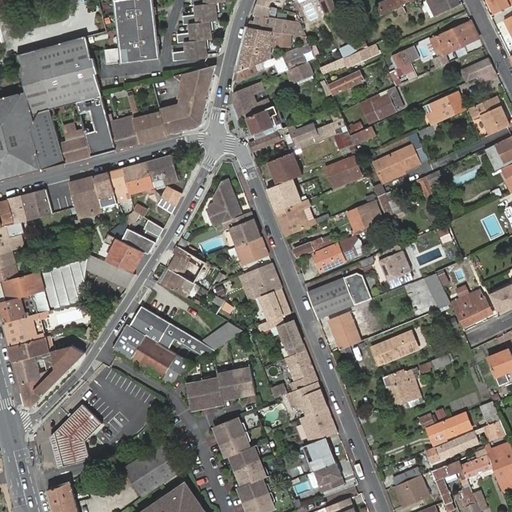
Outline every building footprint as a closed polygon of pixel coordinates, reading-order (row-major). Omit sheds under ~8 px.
[(123,59),(160,55),(154,0),(116,0),(121,44),(123,59)] [(259,0),(258,4),(271,7),(277,8),(280,0),(259,0)] [(333,0),(323,0),(319,2),(325,15),(337,9),(336,7),(333,0)] [(395,10),(390,0),(389,0),(380,5),(384,14),(395,10)] [(390,0),(395,10),(402,7),(401,5),(412,0),(390,0)] [(464,5),(461,0),(427,0),(436,17),(464,5)] [(511,0),(486,0),(494,14),(511,5),(511,0)] [(217,20),(226,19),(224,1),(204,3),(205,12),(191,14),(192,22),(198,22),(217,20)] [(271,7),(258,4),(255,12),(257,14),(258,13),(265,14),(265,15),(269,16),(271,7)] [(402,7),(395,10),(397,15),(404,11),(402,7)] [(272,32),(302,31),(299,24),(265,18),(265,15),(265,14),(258,13),(257,14),(255,21),(251,21),(249,27),(272,32)] [(210,38),(219,37),(217,20),(198,22),(198,31),(184,32),(185,41),(191,41),(210,38)] [(445,55),(480,39),(471,21),(437,37),(445,55)] [(263,62),(271,59),(272,48),(288,47),(300,43),(301,37),(307,38),(304,31),(302,31),(272,32),(249,27),(239,71),(253,66),(263,62)] [(0,180),(42,170),(31,131),(43,111),(51,109),(65,106),(78,102),(103,96),(97,73),(99,72),(95,57),(93,58),(86,36),(17,54),(21,68),(22,72),(26,85),(28,91),(0,98),(0,180)] [(430,40),(438,58),(445,55),(437,37),(430,40)] [(178,60),(212,56),(210,38),(191,41),(192,50),(178,51),(178,60)] [(365,40),(353,45),(356,52),(359,51),(368,47),(365,40)] [(339,48),(343,58),(356,52),(353,45),(352,43),(339,48)] [(107,61),(123,59),(121,44),(105,46),(107,61)] [(308,63),(304,54),(312,50),(309,44),(305,45),(263,62),(266,69),(274,65),(278,75),(287,71),(308,63)] [(379,44),(374,46),(378,54),(383,52),(379,44)] [(360,52),(359,51),(356,52),(343,58),(335,62),(332,63),(335,69),(345,64),(347,68),(378,54),(374,46),(360,52)] [(396,56),(392,57),(398,69),(409,64),(404,52),(396,56)] [(490,59),(471,67),(476,78),(495,70),(490,59)] [(314,76),(308,63),(287,71),(292,84),(314,76)] [(335,69),(332,63),(321,68),(324,74),(335,69)] [(168,136),(201,127),(206,124),(214,92),(211,92),(214,78),(217,79),(220,65),(190,73),(184,100),(183,105),(162,111),(168,136)] [(239,71),(236,81),(256,73),(256,72),(255,71),(253,66),(239,71)] [(463,70),(468,82),(476,78),(471,67),(463,70)] [(495,70),(479,77),(481,84),(498,76),(495,70)] [(0,92),(26,85),(22,72),(0,78),(0,92)] [(360,72),(329,86),(334,96),(364,82),(360,72)] [(190,73),(183,75),(177,98),(184,100),(190,73)] [(232,99),(234,103),(260,93),(264,91),(260,82),(234,92),(232,99)] [(334,96),(329,86),(323,89),(326,98),(334,96)] [(366,100),(377,95),(374,87),(362,92),(366,100)] [(388,90),(397,110),(404,107),(395,87),(388,90)] [(115,99),(128,96),(127,92),(126,89),(114,93),(115,99)] [(132,90),(127,92),(128,96),(133,116),(140,144),(168,136),(162,111),(140,117),(132,90)] [(366,100),(361,102),(370,122),(397,110),(388,90),(377,95),(366,100)] [(448,117),(466,109),(458,92),(441,99),(448,117)] [(234,103),(241,120),(248,118),(260,113),(256,102),(263,100),(260,93),(234,103)] [(85,129),(92,156),(117,150),(110,122),(103,96),(78,102),(85,129)] [(511,124),(497,96),(470,107),(476,118),(483,114),(492,133),(511,124)] [(436,123),(448,117),(441,99),(425,107),(432,125),(436,123)] [(256,102),(260,113),(268,110),(263,100),(256,102)] [(342,114),(339,106),(328,110),(331,118),(342,114)] [(248,118),(247,118),(254,135),(282,124),(275,107),(268,110),(260,113),(248,118)] [(31,131),(42,170),(65,164),(60,144),(52,113),(51,109),(43,111),(31,131)] [(110,122),(117,150),(140,144),(133,116),(110,122)] [(344,119),(332,124),(337,135),(348,131),(350,130),(348,128),(344,119)] [(350,130),(351,133),(363,128),(360,122),(348,128),(350,130)] [(60,144),(65,164),(92,156),(85,129),(77,131),(75,123),(64,126),(68,142),(60,144)] [(283,128),(282,124),(254,135),(256,140),(261,137),(277,131),(283,128)] [(292,152),(329,138),(326,131),(317,134),(316,131),(314,126),(298,133),(295,124),(289,126),(291,132),(295,143),(289,145),(292,152)] [(332,124),(316,131),(317,134),(326,131),(329,138),(335,136),(337,135),(332,124)] [(432,125),(417,132),(421,142),(435,136),(434,132),(432,125)] [(370,128),(352,136),(357,146),(375,138),(370,128)] [(264,145),(280,138),(277,131),(261,137),(264,145)] [(337,135),(335,136),(340,149),(353,145),(348,131),(337,135)] [(286,134),(286,137),(289,145),(295,143),(291,132),(286,134)] [(511,135),(503,140),(511,157),(511,135)] [(250,142),(253,150),(264,146),(264,145),(261,137),(256,140),(250,142)] [(383,179),(406,169),(422,162),(415,144),(376,161),(383,179)] [(490,146),(485,148),(492,162),(496,160),(490,146)] [(294,178),(300,176),(292,152),(268,161),(277,185),(294,178)] [(172,154),(147,161),(154,186),(179,180),(172,154)] [(355,157),(328,167),(335,186),(362,176),(355,157)] [(147,161),(123,168),(129,192),(154,186),(147,161)] [(511,163),(501,168),(511,188),(511,163)] [(123,168),(109,172),(115,194),(126,192),(127,198),(131,197),(129,192),(123,168)] [(407,172),(406,169),(383,179),(384,182),(407,172)] [(429,186),(444,180),(441,170),(425,175),(429,186)] [(109,172),(94,175),(102,204),(102,205),(109,204),(110,207),(120,204),(118,200),(115,194),(109,172)] [(94,175),(70,182),(80,218),(90,215),(89,211),(98,208),(99,213),(104,211),(102,205),(102,204),(94,175)] [(207,208),(214,225),(224,221),(240,215),(236,207),(239,206),(228,178),(223,179),(214,196),(215,201),(210,202),(207,208)] [(268,189),(276,211),(303,201),(294,178),(277,185),(268,189)] [(176,204),(182,193),(168,187),(162,197),(176,204)] [(0,200),(0,226),(23,220),(53,212),(47,188),(0,200)] [(384,193),(377,196),(378,197),(389,222),(396,219),(384,193)] [(176,204),(162,197),(158,204),(172,212),(176,204)] [(303,201),(276,211),(286,235),(317,223),(308,199),(303,201)] [(363,205),(353,209),(360,228),(383,219),(376,202),(364,207),(363,205)] [(137,211),(140,213),(143,214),(144,215),(147,209),(140,205),(137,211)] [(353,209),(353,208),(348,210),(351,219),(355,229),(360,228),(353,209)] [(238,244),(258,236),(255,229),(259,227),(253,210),(242,214),(240,215),(224,221),(226,227),(230,226),(238,244)] [(125,217),(126,218),(129,223),(135,222),(140,213),(137,211),(135,214),(133,213),(125,217)] [(109,232),(110,233),(122,239),(129,223),(126,218),(109,232)] [(0,226),(0,239),(10,237),(8,231),(25,227),(23,220),(0,226)] [(122,239),(145,251),(149,253),(156,242),(134,231),(138,223),(135,222),(129,223),(122,239)] [(438,232),(443,243),(454,238),(448,227),(438,232)] [(106,260),(133,273),(145,251),(122,239),(110,233),(106,240),(115,245),(106,260)] [(24,246),(21,234),(10,237),(0,239),(0,252),(8,250),(13,249),(24,246)] [(242,264),(270,253),(262,235),(258,236),(238,244),(234,245),(239,257),(242,264)] [(356,236),(314,253),(320,270),(357,255),(355,248),(358,241),(356,236)] [(178,246),(184,250),(188,243),(181,239),(178,246)] [(317,240),(295,248),(297,255),(320,247),(317,240)] [(234,245),(227,248),(232,259),(239,257),(234,245)] [(173,252),(177,254),(190,262),(197,265),(200,259),(185,250),(184,250),(178,246),(177,246),(173,252)] [(0,252),(0,267),(17,262),(16,258),(10,260),(8,250),(0,252)] [(404,251),(381,260),(392,287),(415,278),(404,251)] [(88,257),(86,266),(127,287),(135,274),(133,273),(106,260),(100,257),(89,253),(88,257)] [(169,269),(188,280),(191,275),(197,265),(190,262),(177,254),(169,269)] [(0,281),(0,302),(85,278),(86,266),(88,257),(76,260),(21,276),(0,281)] [(277,289),(283,287),(279,278),(277,272),(273,273),(272,270),(276,269),(273,261),(246,271),(256,298),(259,297),(277,289)] [(0,267),(0,281),(21,276),(17,262),(0,267)] [(191,275),(188,280),(195,284),(204,269),(197,265),(191,275)] [(169,269),(161,283),(184,296),(189,287),(185,285),(188,280),(169,269)] [(436,271),(424,276),(438,309),(451,303),(436,271)] [(308,293),(318,319),(356,304),(374,296),(366,275),(358,273),(308,293)] [(0,302),(0,308),(3,322),(49,310),(81,301),(85,278),(0,302)] [(511,307),(511,284),(490,295),(498,314),(511,307)] [(265,321),(268,329),(277,325),(282,324),(279,315),(282,314),(292,311),(285,293),(283,287),(277,289),(259,297),(268,320),(265,321)] [(469,296),(465,287),(457,291),(461,300),(464,298),(469,296)] [(480,291),(464,298),(454,303),(455,307),(463,325),(474,320),(474,321),(492,312),(485,297),(484,298),(480,291)] [(220,308),(231,314),(235,306),(224,301),(220,308)] [(146,334),(194,363),(216,349),(202,341),(142,306),(130,324),(146,334)] [(358,329),(362,328),(354,308),(350,310),(358,329)] [(3,322),(10,346),(45,337),(40,318),(48,316),(47,314),(50,314),(49,310),(3,322)] [(348,345),(366,339),(362,328),(358,329),(350,310),(329,318),(341,348),(348,345)] [(299,338),(302,337),(295,319),(285,322),(282,324),(277,325),(289,354),(306,347),(303,339),(300,341),(299,338)] [(202,341),(216,349),(243,331),(228,322),(202,341)] [(111,349),(130,360),(145,335),(146,334),(130,324),(127,323),(111,349)] [(411,330),(371,347),(378,364),(418,347),(411,330)] [(130,360),(171,384),(185,371),(184,370),(189,361),(176,354),(176,353),(145,335),(130,360)] [(10,346),(14,361),(35,355),(49,351),(45,337),(10,346)] [(42,384),(35,355),(14,361),(26,406),(33,406),(79,359),(85,352),(72,345),(52,350),(56,370),(42,384)] [(355,360),(348,345),(341,348),(347,363),(355,360)] [(289,354),(286,355),(296,378),(291,380),(294,389),(295,389),(318,379),(306,347),(289,354)] [(488,357),(496,376),(511,369),(511,356),(509,349),(488,357)] [(448,355),(432,361),(436,370),(451,364),(448,355)] [(429,362),(418,365),(420,374),(432,371),(429,362)] [(213,381),(204,383),(193,385),(187,387),(192,411),(199,410),(198,407),(209,404),(217,402),(218,405),(225,403),(224,402),(223,397),(232,395),(233,397),(246,395),(246,393),(255,391),(250,369),(242,371),(229,374),(218,376),(220,380),(213,381)] [(393,385),(400,404),(421,397),(412,369),(405,372),(404,369),(384,377),(388,388),(389,387),(393,385)] [(318,379),(295,389),(305,413),(328,404),(323,391),(320,392),(319,388),(322,388),(318,379)] [(284,382),(272,387),(276,397),(288,393),(284,382)] [(395,406),(400,404),(393,385),(389,387),(395,406)] [(494,403),(493,400),(481,405),(486,418),(498,413),(494,403)] [(305,413),(301,415),(311,441),(327,435),(338,430),(328,404),(305,413)] [(55,434),(63,467),(91,460),(86,441),(102,424),(82,405),(55,434)] [(472,429),(465,412),(434,425),(428,427),(432,438),(446,433),(448,438),(472,429)] [(489,424),(501,419),(498,413),(486,418),(489,424)] [(421,418),(425,429),(428,427),(434,425),(430,415),(421,418)] [(262,469),(257,457),(253,447),(249,449),(247,443),(243,434),(239,424),(238,419),(215,428),(217,433),(220,432),(224,442),(228,451),(225,452),(227,458),(230,457),(233,455),(237,465),(235,466),(240,479),(243,479),(246,488),(242,489),(240,490),(242,495),(245,494),(249,503),(252,511),(251,511),(270,511),(275,511),(262,480),(265,479),(262,469)] [(437,447),(429,450),(434,461),(478,442),(475,434),(481,432),(481,433),(488,431),(492,441),(507,435),(501,419),(489,424),(479,428),(480,429),(437,447)] [(243,422),(239,424),(243,434),(248,432),(243,422)] [(215,434),(219,444),(224,442),(220,432),(217,433),(215,434)] [(248,432),(243,434),(247,443),(252,441),(248,432)] [(446,433),(432,438),(435,445),(449,440),(448,438),(446,433)] [(59,469),(63,467),(55,434),(51,438),(59,469)] [(311,441),(303,444),(306,451),(327,444),(330,443),(327,435),(311,441)] [(485,450),(492,467),(499,486),(511,480),(511,447),(509,440),(485,450)] [(125,468),(143,496),(186,468),(167,441),(125,468)] [(223,453),(225,452),(228,451),(224,442),(219,444),(223,453)] [(316,469),(337,461),(332,446),(331,445),(328,446),(327,444),(306,451),(314,470),(316,469)] [(459,459),(460,460),(463,469),(466,477),(492,467),(485,450),(485,448),(459,459)] [(460,460),(433,472),(445,502),(445,504),(452,501),(443,477),(460,470),(463,469),(460,460)] [(345,480),(337,461),(316,469),(319,479),(317,479),(321,489),(345,480)] [(421,475),(423,474),(420,467),(395,478),(398,485),(416,477),(421,475)] [(463,469),(460,470),(461,480),(464,489),(470,487),(466,477),(463,469)] [(421,475),(416,477),(424,499),(431,496),(421,475)] [(398,485),(396,485),(405,506),(424,499),(416,477),(398,485)] [(238,480),(242,489),(246,488),(243,479),(240,479),(238,480)] [(511,480),(499,486),(501,491),(511,486),(511,480)] [(48,490),(53,511),(79,511),(71,481),(53,488),(48,490)] [(205,511),(186,485),(157,505),(158,506),(149,511),(205,511)] [(481,491),(473,493),(474,496),(476,500),(484,497),(481,491)] [(240,496),(244,505),(249,503),(245,494),(242,495),(240,496)] [(480,511),(476,500),(474,496),(464,500),(466,506),(464,507),(466,511),(480,511)] [(357,511),(352,497),(328,505),(330,511),(357,511)] [(484,511),(489,510),(484,497),(476,500),(480,511),(484,511)] [(299,498),(292,501),(294,507),(302,504),(299,498)] [(246,511),(251,511),(252,511),(249,503),(244,505),(246,511)]
